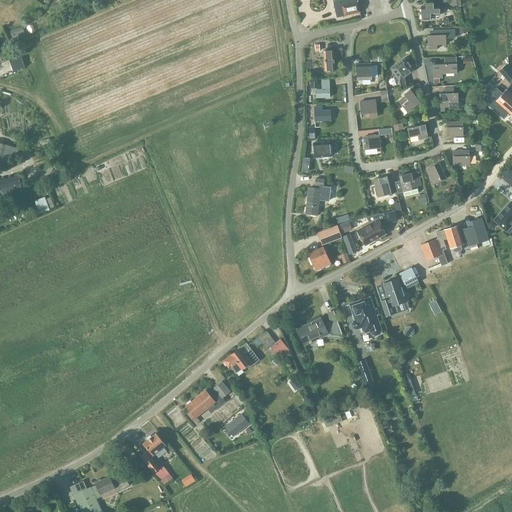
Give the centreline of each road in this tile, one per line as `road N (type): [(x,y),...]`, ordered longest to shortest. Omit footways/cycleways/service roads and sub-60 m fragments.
road 1 (residential): [(0,501),(110,444),(292,293)]
road 2 (residential): [(406,16),(438,148),(372,168),(355,158),(345,28)]
road 3 (residential): [(292,293),(287,204),(300,133),(299,38),(345,28)]
road 4 (residential): [(292,293),(427,226),(484,187),(511,153)]
road 5 (track): [(153,410),(243,511)]
